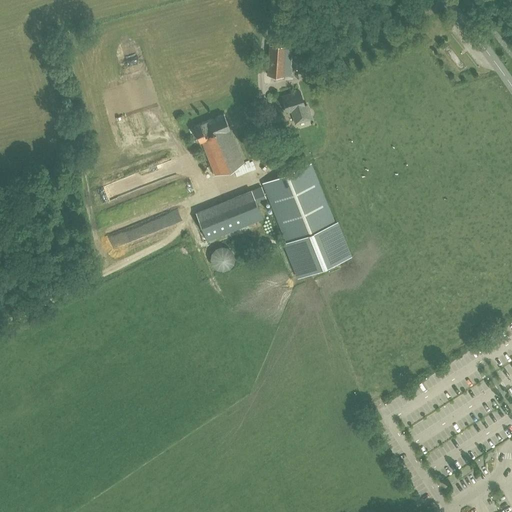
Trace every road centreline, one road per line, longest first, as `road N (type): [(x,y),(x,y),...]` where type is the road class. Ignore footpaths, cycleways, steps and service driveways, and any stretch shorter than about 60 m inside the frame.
road 1 (track): [(0,329),(177,237),(194,197),(266,163),(272,134),(259,75),(273,0)]
road 2 (track): [(262,90),(283,87),(446,2)]
road 3 (track): [(0,176),(65,159),(111,271)]
